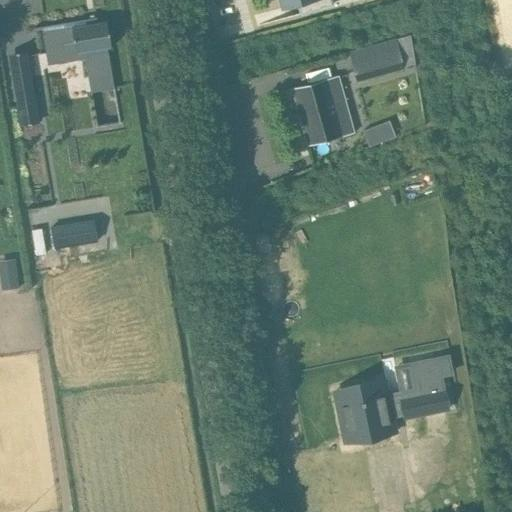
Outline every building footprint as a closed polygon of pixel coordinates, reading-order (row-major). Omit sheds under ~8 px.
[(280,0),(283,8),(298,4),(301,13),(332,5),(330,0),(280,0)] [(54,25),(42,27),(46,52),(57,50),(59,61),(87,56),(90,75),(93,92),(115,88),(112,75),(108,48),(112,47),(107,21),(87,24),(87,21),(90,20),(90,18),(54,25)] [(395,39),(349,52),(357,81),(403,68),(395,39)] [(17,53),(8,55),(9,59),(20,126),(40,123),(29,55),(28,51),(19,53),(17,53)] [(291,88),(307,145),(307,146),(309,145),(308,144),(352,131),(353,133),(355,133),(339,75),(337,76),(338,78),(293,90),(293,88),(291,88)] [(366,128),(371,144),(399,136),(394,120),(366,128)] [(94,220),(51,227),(55,248),(97,241),(94,220)] [(454,309),(432,313),(437,340),(459,336),(454,309)] [(351,404),(341,406),(348,442),(396,432),(392,414),(404,412),(405,417),(448,409),(437,357),(410,363),(416,390),(400,393),(402,400),(390,402),(386,381),(348,389),(351,404)] [(358,475),(352,445),(328,450),(334,480),(301,486),(306,511),(338,511),(368,506),(361,474),(358,475)]
